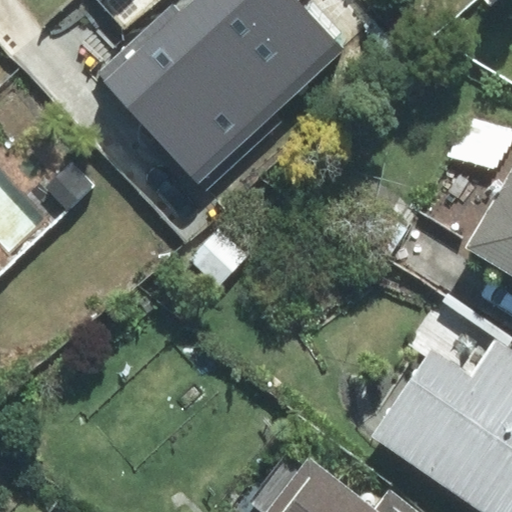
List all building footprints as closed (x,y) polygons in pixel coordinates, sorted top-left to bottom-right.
[(294,0),(194,0),(181,13),(173,5),(98,74),(151,132),(294,0)] [(297,0),(294,0),(151,132),(205,192),(282,121),(274,113),(344,49),(297,0)] [(511,133),(511,132),(470,114),(450,160),(493,178),(511,133)] [(511,169),(465,248),(511,275),(511,169)] [(219,228),(189,259),(218,286),(248,255),(219,228)] [(373,437),(483,511),(511,511),(511,351),(436,300),(407,342),(428,356),(373,437)] [(265,511),(416,511),(388,490),(375,506),(311,455),(304,463),(291,452),(252,501),(265,511)]
